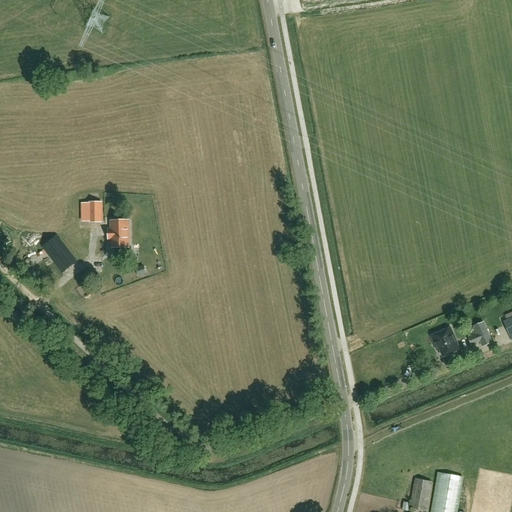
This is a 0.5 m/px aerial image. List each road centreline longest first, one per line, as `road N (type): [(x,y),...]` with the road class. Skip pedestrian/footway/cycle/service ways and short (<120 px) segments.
road 1 (tertiary): [(265,0),(343,407)]
road 2 (unclassified): [(343,407),(239,446),(196,444),(34,299)]
